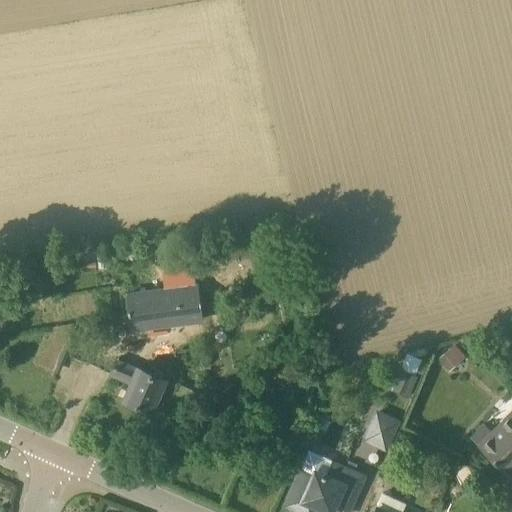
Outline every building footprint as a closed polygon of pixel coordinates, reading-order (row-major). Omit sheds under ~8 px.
[(83,257),(84,267),(95,267),(95,257),(83,257)] [(202,320),(197,292),(229,288),(226,271),(189,276),(190,285),(126,293),(131,329),(202,320)] [(39,344),(62,352),(75,319),(45,329),(39,344)] [(455,344),(438,359),(449,371),(466,357),(455,344)] [(139,368),(138,370),(117,361),(112,374),(131,382),(124,399),(152,411),(161,389),(165,380),(139,368)] [(392,389),(408,397),(418,376),(401,368),(392,389)] [(185,414),(194,390),(181,385),(180,387),(177,386),(171,400),(174,401),(185,414)] [(511,412),(494,433),(483,423),(470,436),(481,446),(504,468),(511,459),(511,412)] [(397,422),(377,413),(365,438),(385,448),(397,422)] [(347,511),(364,476),(309,452),(285,504),(302,511),(303,511),(308,502),(329,511),(331,511),(333,509),(339,511),(347,511)] [(463,489),(476,481),(468,467),(455,474),(463,489)] [(421,511),(406,505),(407,504),(382,493),(373,511),(421,511)]
